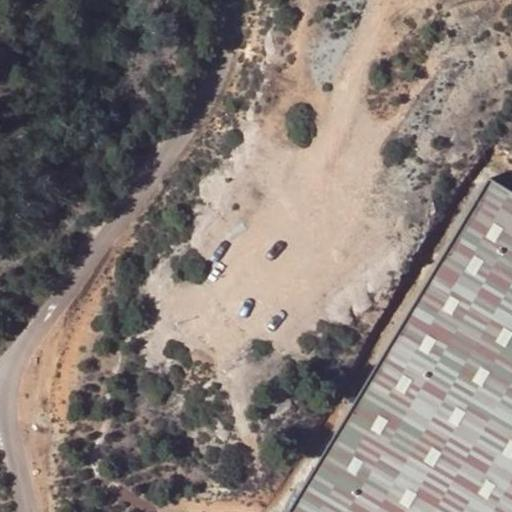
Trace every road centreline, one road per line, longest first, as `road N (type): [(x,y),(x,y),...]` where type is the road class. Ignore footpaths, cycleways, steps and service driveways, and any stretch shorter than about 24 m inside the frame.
road 1 (unclassified): [(221,0),(222,60),(197,113),(16,355)]
road 2 (track): [(384,0),(317,181),(241,323)]
